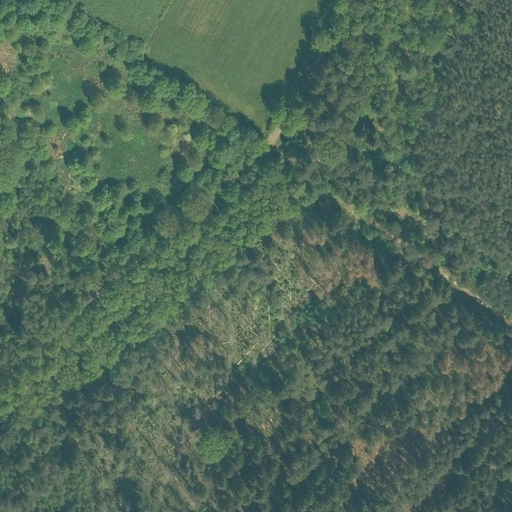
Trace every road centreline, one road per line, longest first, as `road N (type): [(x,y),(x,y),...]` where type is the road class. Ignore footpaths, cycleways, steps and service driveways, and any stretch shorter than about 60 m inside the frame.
road 1 (track): [(348,0),(272,138),(0,378)]
road 2 (track): [(277,149),(511,318)]
